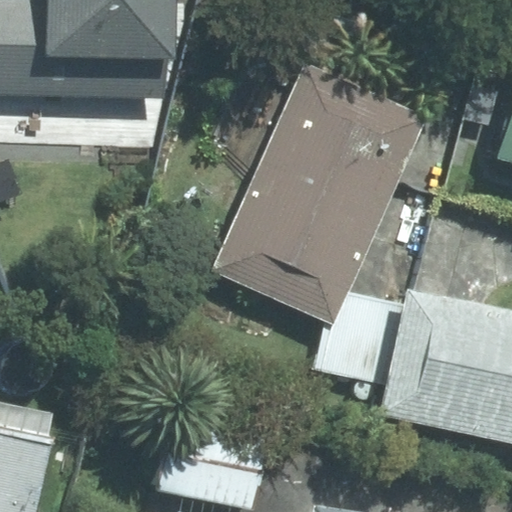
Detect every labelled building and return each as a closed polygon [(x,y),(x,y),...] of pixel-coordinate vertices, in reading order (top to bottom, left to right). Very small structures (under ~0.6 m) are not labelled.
[(0,0),(0,91),(150,96),(152,0),(0,0)] [(511,44),(511,45),(480,152),(511,161),(511,44)] [(416,117),(292,62),(200,267),(324,322),(416,117)] [(511,310),(390,285),(363,413),(511,444),(511,310)] [(259,432),(162,412),(147,488),(244,507),(259,432)] [(0,511),(20,511),(36,436),(0,428),(0,511)] [(379,511),(293,498),(290,511),(379,511)]
